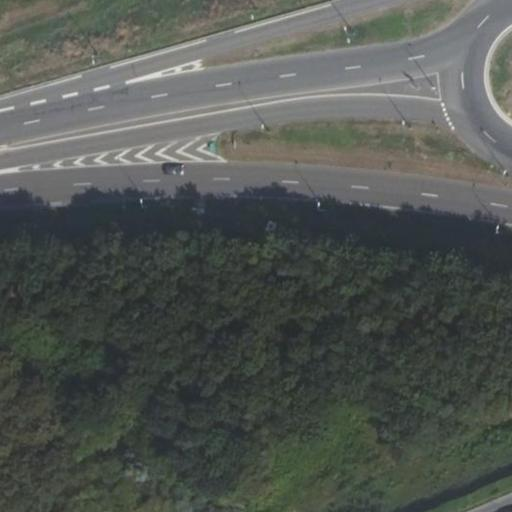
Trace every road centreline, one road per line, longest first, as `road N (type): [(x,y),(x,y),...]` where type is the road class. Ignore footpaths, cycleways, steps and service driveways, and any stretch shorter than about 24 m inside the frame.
road 1 (secondary): [(0,190),(194,179),(511,209)]
road 2 (secondary): [(0,170),(78,146),(310,108),(398,108),(472,121)]
road 3 (secondary): [(462,55),(287,73),(0,127)]
road 4 (secondary): [(383,0),(199,52),(0,124)]
